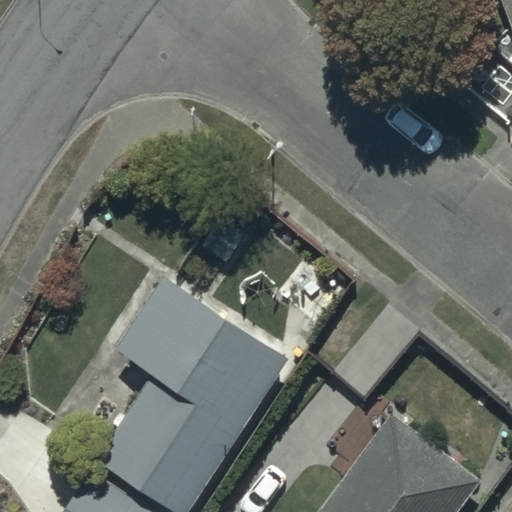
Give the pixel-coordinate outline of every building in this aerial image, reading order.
[(511,0),(503,0),(511,23),(511,0)] [(156,359),(101,447),(191,504),(292,343),(159,257),(113,331),(156,359)] [(440,511),(477,463),(388,397),(302,511),(440,511)] [(158,511),(163,504),(86,456),(53,511),(158,511)] [(223,511),(205,499),(196,511),(223,511)]
